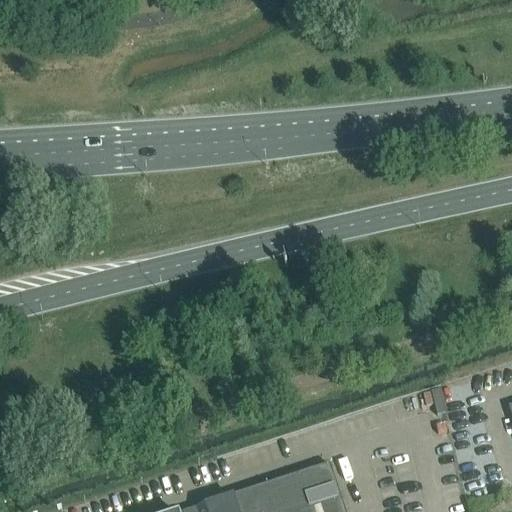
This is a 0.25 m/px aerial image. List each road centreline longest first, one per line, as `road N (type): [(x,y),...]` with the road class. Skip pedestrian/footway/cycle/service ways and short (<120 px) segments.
road 1 (primary): [(0,307),(511,192)]
road 2 (primary): [(511,112),(0,159)]
